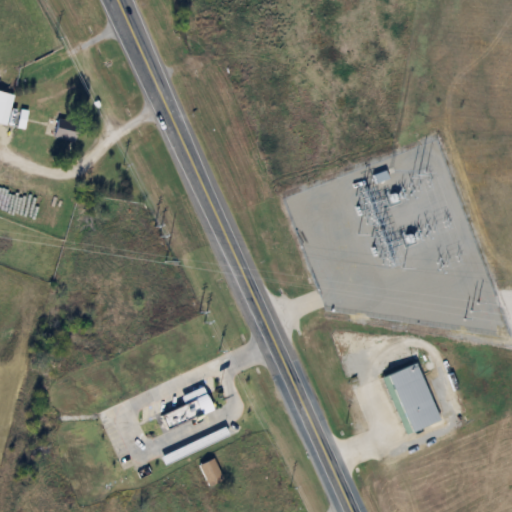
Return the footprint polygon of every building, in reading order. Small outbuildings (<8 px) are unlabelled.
[(0,123),(4,124),(11,94),(0,91),(0,123)] [(27,111),(19,109),(15,127),(22,129),(27,111)] [(438,420),(416,362),(384,373),(406,432),(438,420)] [(154,413),(161,426),(207,405),(197,383),(175,393),(179,402),(154,413)] [(158,456),(163,465),(226,436),(222,426),(158,456)] [(197,464),(206,485),(220,479),(211,458),(197,464)]
